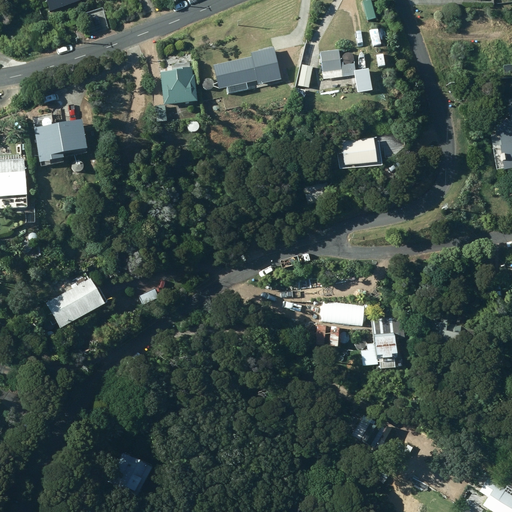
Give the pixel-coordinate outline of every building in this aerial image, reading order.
[(85,0),(43,0),(49,15),(85,0)] [(156,18),(149,1),(142,4),(149,21),(156,18)] [(375,32),(383,28),(379,19),(371,23),(375,32)] [(282,79),(274,47),(251,53),(252,56),(213,65),(214,69),(211,69),(213,79),(216,78),(219,90),(258,80),(258,85),(282,79)] [(366,47),(367,61),(376,61),(375,47),(366,47)] [(320,51),(322,72),(341,71),(341,74),(351,74),(350,64),(343,65),(343,62),(341,63),(340,50),(320,51)] [(365,83),(363,66),(355,67),(357,84),(365,83)] [(166,105),(198,101),(195,74),(193,74),(192,68),(160,72),(164,105),(154,106),(156,122),(167,121),(166,105)] [(293,96),(304,98),(306,89),(294,88),(293,96)] [(505,169),(511,168),(511,107),(508,108),(510,119),(498,121),(505,169)] [(82,120),(35,128),(40,162),(64,157),(63,152),(87,148),(82,120)] [(107,129),(97,130),(98,137),(108,136),(107,129)] [(346,166),(378,163),(375,139),(344,142),(346,166)] [(24,159),(0,160),(0,209),(28,208),(24,159)] [(309,205),(333,197),(326,176),(302,184),(309,205)] [(60,329),(108,302),(93,276),(46,303),(54,317),(49,319),(52,325),(57,323),(60,329)] [(313,283),(301,282),(300,292),(312,293),(313,283)] [(362,317),(366,307),(358,303),(354,313),(362,317)] [(459,344),(461,328),(456,327),(456,325),(448,324),(449,317),(425,313),(422,333),(440,336),(440,341),(459,344)] [(368,350),(361,351),(363,366),(380,365),(380,370),(395,369),(394,355),(397,355),(396,333),(383,334),(383,329),(372,330),(373,344),(367,344),(368,350)] [(138,497),(153,468),(124,452),(108,481),(138,497)] [(483,506),(493,511),(511,511),(511,493),(488,479),(480,492),(489,497),(483,506)]
